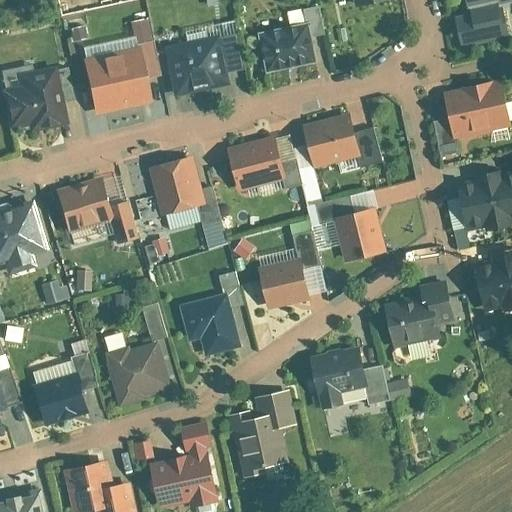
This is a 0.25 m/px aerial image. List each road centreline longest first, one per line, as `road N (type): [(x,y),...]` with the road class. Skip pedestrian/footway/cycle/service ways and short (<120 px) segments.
road 1 (residential): [(0,453),(133,416),(256,351),(431,226),(398,68)]
road 2 (residential): [(0,163),(398,68)]
